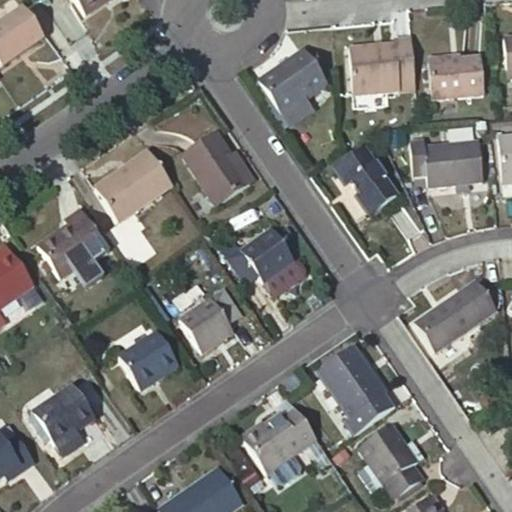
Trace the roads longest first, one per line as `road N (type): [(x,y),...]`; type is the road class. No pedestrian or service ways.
road 1 (residential): [(62,511),(363,307)]
road 2 (residential): [(363,307),(218,81),(212,54)]
road 3 (residential): [(501,511),(363,307)]
road 4 (residential): [(0,174),(188,37)]
road 5 (residential): [(363,307),(440,260),(511,242)]
